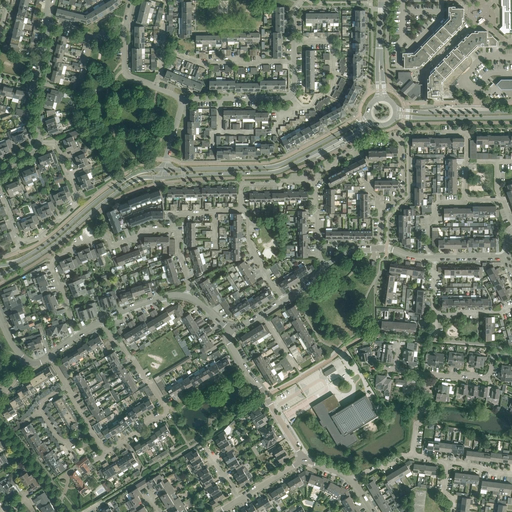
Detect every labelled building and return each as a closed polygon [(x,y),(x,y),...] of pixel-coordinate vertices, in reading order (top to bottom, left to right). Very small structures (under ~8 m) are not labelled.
[(116,8),(115,7),(111,0),(105,3),(110,12),(116,8)] [(511,0),(501,0),(501,6),(502,7),(502,26),(499,29),(505,34),(506,33),(511,32),(511,0)] [(27,11),(28,5),(18,3),(18,5),(20,6),(19,9),(27,11)] [(105,15),(110,12),(105,3),(100,7),(105,15)] [(149,13),(150,7),(139,5),(138,7),(141,8),(140,11),(149,13)] [(462,23),(462,20),(464,20),(464,8),(455,8),(455,6),(448,6),(448,18),(445,21),(415,51),(414,53),(402,53),(403,59),(404,59),(404,68),(417,68),(417,66),(420,66),(421,67),(455,33),(461,26),(460,25),(462,23)] [(99,18),(105,15),(100,7),(94,10),(99,18)] [(64,10),(62,10),(58,8),(56,16),(59,17),(59,19),(62,20),(64,10)] [(25,17),(27,11),(19,9),(18,12),(16,12),(15,15),(25,17)] [(68,19),(70,11),(64,10),(62,20),(64,21),(65,19),(68,19)] [(94,22),(99,18),(94,10),(89,13),(93,20),(94,22)] [(74,23),(76,13),(70,11),(68,19),(71,20),(71,22),(74,23)] [(81,22),(81,21),(83,14),(76,13),(74,23),(77,24),(77,22),(81,22)] [(90,22),(86,15),(83,14),(81,21),(87,23),(88,24),(90,22)] [(15,15),(14,21),(16,22),(16,21),(24,23),(25,17),(15,15)] [(136,15),(136,18),(138,18),(137,21),(141,22),(140,26),(144,26),(147,26),(148,24),(146,24),(148,18),(136,15)] [(22,30),(24,23),(16,21),(16,22),(15,25),(13,24),(12,27),(22,30)] [(12,30),(11,33),(13,34),(21,36),(24,36),(25,30),(22,30),(12,27),(12,30)] [(182,34),(179,34),(179,38),(189,38),(189,34),(192,34),(192,31),(194,31),(194,29),(182,29),(182,34)] [(487,31),(486,31),(483,31),(481,31),(480,31),(475,31),(474,31),(471,31),(469,34),(468,33),(430,72),(431,73),(429,75),(429,78),(427,78),(427,97),(436,97),(436,98),(456,98),(455,80),(470,65),(471,64),(471,63),(472,63),(472,61),(472,60),(472,59),(471,58),(471,57),(470,56),(469,55),(477,46),(497,46),(498,41),(487,31)] [(19,42),(21,36),(13,34),(12,37),(10,37),(9,39),(19,42)] [(66,43),(68,37),(60,35),(59,39),(58,39),(57,41),(66,43)] [(9,39),(9,42),(11,43),(10,46),(12,47),(11,50),(12,50),(12,51),(18,52),(19,52),(20,48),(18,47),(19,42),(9,39)] [(66,47),(66,43),(57,41),(57,44),(58,44),(57,48),(68,51),(69,48),(66,47)] [(68,53),(68,51),(57,48),(56,52),(55,52),(54,54),(63,56),(64,52),(68,53)] [(62,63),(62,62),(63,56),(54,54),(54,56),(54,57),(53,61),(56,61),(62,63)] [(362,56),(362,54),(356,54),(354,54),(354,57),(353,57),(353,63),(365,63),(365,61),(363,61),(363,57),(362,57),(362,56)] [(62,62),(62,63),(56,61),(55,65),(54,65),(54,67),(63,70),(64,66),(67,66),(67,64),(62,62)] [(62,74),(63,70),(54,67),(53,70),(54,70),(53,74),(64,77),(65,75),(62,74)] [(173,73),(172,72),(167,70),(164,78),(168,79),(168,80),(170,81),(173,73)] [(179,75),(180,72),(174,70),(173,73),(170,81),(172,82),(173,81),(176,83),(179,75)] [(398,78),(395,82),(398,85),(399,84),(412,96),(411,97),(414,100),(417,97),(423,97),(423,84),(415,84),(411,80),(411,72),(398,72),(398,78)] [(64,79),(64,77),(53,74),(52,78),(51,78),(51,80),(60,83),(61,78),(64,79)] [(191,80),(188,79),(189,75),(186,74),(185,77),(182,86),(184,87),(184,86),(188,87),(191,80)] [(358,86),(358,80),(363,80),(363,76),(365,76),(365,74),(353,74),(354,80),(354,83),(358,86)] [(185,77),(179,75),(176,83),(180,84),(179,85),(182,86),(185,77)] [(191,80),(188,87),(191,89),(193,90),(198,80),(198,78),(192,76),(191,80)] [(200,92),(203,84),(204,82),(198,80),(193,90),(196,91),(196,90),(200,92)] [(511,80),(501,80),(497,85),(501,90),(511,90),(511,80)] [(358,86),(354,83),(351,88),(361,94),(363,92),(360,90),(362,87),(358,86)] [(0,94),(6,96),(8,87),(4,86),(2,85),(0,92),(0,94)] [(12,97),(15,88),(13,88),(8,87),(6,96),(12,97)] [(19,99),(21,90),(17,89),(15,88),(12,97),(19,99)] [(360,96),(361,94),(351,88),(349,93),(357,97),(358,95),(360,96)] [(48,93),(46,100),(54,102),(56,103),(58,103),(61,94),(61,92),(53,90),(52,89),(50,94),(48,93)] [(19,99),(21,99),(26,100),(28,91),(25,91),(21,90),(19,99)] [(355,100),(357,97),(349,93),(346,98),(357,103),(358,101),(355,100)] [(356,105),(357,103),(346,98),(344,103),(343,104),(347,108),(348,105),(352,107),(353,104),(356,105)] [(52,110),(54,102),(46,100),(44,107),(49,108),(48,110),(47,110),(47,113),(55,112),(55,109),(52,110)] [(347,108),(343,104),(342,106),(337,109),(343,119),(345,118),(344,116),(347,114),(345,111),(347,108)] [(341,120),(343,119),(337,109),(332,111),(337,119),(339,118),(341,120)] [(334,121),(337,119),(332,111),(328,114),(333,124),(335,123),(334,121)] [(47,120),(46,121),(48,127),(47,127),(47,128),(57,124),(58,124),(55,117),(57,117),(62,115),(62,113),(56,113),(55,114),(55,112),(47,113),(48,117),(46,117),(47,120)] [(331,125),(333,124),(328,114),(323,117),(319,119),(320,120),(321,120),(324,126),(327,124),(327,125),(330,123),(331,125)] [(325,128),(324,126),(321,120),(320,120),(316,123),(321,133),(323,132),(322,130),(325,128)] [(319,134),(321,133),(316,123),(311,126),(315,134),(318,132),(319,134)] [(54,136),(63,132),(62,129),(59,130),(57,124),(47,128),(50,134),(53,133),(54,136)] [(21,141),(27,139),(26,134),(28,133),(28,132),(25,125),(22,126),(23,129),(18,131),(21,141)] [(313,135),(315,134),(311,126),(306,128),(312,138),(314,137),(313,135)] [(310,140),(312,138),(306,128),(301,131),(306,139),(308,137),(310,140)] [(21,141),(18,131),(12,134),(11,131),(7,132),(10,139),(14,138),(16,143),(21,141)] [(73,136),(74,136),(78,134),(76,131),(65,135),(66,139),(63,140),(62,141),(64,146),(65,145),(66,145),(75,142),(73,136)] [(303,140),(306,139),(301,131),(297,133),(302,143),(304,142),(303,140)] [(300,145),(302,143),(297,133),(292,136),(296,144),(299,142),(300,145)] [(294,145),(296,144),(292,136),(287,138),(293,149),(295,147),(294,145)] [(291,150),(293,149),(287,138),(282,141),(286,149),(289,147),(291,150)] [(13,147),(10,139),(6,140),(6,142),(1,144),(4,154),(5,154),(10,151),(9,149),(13,147)] [(77,152),(81,150),(77,141),(75,142),(66,145),(68,151),(70,150),(72,154),(77,152)] [(87,152),(85,149),(85,148),(81,150),(77,152),(78,155),(75,157),(77,162),(87,158),(85,153),(87,152)] [(386,159),(386,156),(386,151),(369,151),(369,153),(366,153),(366,159),(366,160),(369,160),(369,159),(386,159)] [(51,153),(44,155),(48,164),(51,163),(53,167),(55,167),(59,165),(58,163),(56,157),(53,159),(51,153)] [(38,164),(40,171),(41,172),(46,170),(45,165),(48,164),(44,155),(39,158),(41,163),(38,164)] [(88,169),(92,167),(90,163),(89,164),(87,158),(77,162),(80,168),(82,167),(84,170),(88,169)] [(358,159),(363,168),(368,165),(364,158),(361,160),(360,158),(358,159)] [(358,171),(363,168),(358,159),(356,160),(357,162),(354,163),(358,171)] [(352,173),(358,171),(354,163),(351,165),(350,163),(348,164),(352,173)] [(347,176),(352,173),(348,164),(346,165),(347,167),(344,168),(344,170),(347,176)] [(35,167),(29,169),(32,178),(36,177),(38,180),(43,178),(41,172),(40,171),(37,172),(35,167)] [(24,177),(21,178),(23,183),(24,185),(29,183),(34,182),(32,178),(29,169),(22,172),(24,177)] [(80,182),(90,179),(88,173),(89,173),(88,169),(84,170),(79,172),(81,176),(78,177),(80,182)] [(347,176),(344,170),(329,177),(329,179),(327,180),(330,187),(331,187),(333,186),(332,184),(348,177),(347,176)] [(95,188),(93,184),(93,183),(92,184),(90,179),(80,182),(82,188),(85,187),(87,191),(95,188)] [(23,192),(21,185),(19,180),(13,183),(16,191),(19,190),(20,193),(23,192)] [(12,192),(16,191),(13,183),(6,185),(11,197),(14,196),(12,192)] [(65,190),(59,192),(63,202),(63,203),(68,201),(68,200),(69,200),(67,197),(71,195),(67,185),(63,187),(65,190)] [(161,193),(160,192),(160,190),(149,194),(149,192),(128,200),(129,202),(119,205),(119,207),(107,212),(115,233),(153,218),(164,219),(164,211),(166,211),(166,193),(161,193)] [(63,203),(63,202),(59,192),(54,195),(53,193),(49,194),(51,201),(53,203),(56,201),(57,204),(58,204),(59,205),(63,203)] [(48,204),(43,206),(47,217),(52,215),(52,214),(52,213),(51,211),(55,209),(53,203),(51,201),(48,202),(48,204)] [(38,208),(37,206),(35,203),(31,204),(32,205),(35,214),(36,216),(40,215),(41,218),(42,218),(43,219),(47,217),(43,206),(38,208)] [(412,209),(415,209),(415,206),(410,206),(410,208),(409,208),(409,209),(404,209),(404,215),(408,215),(412,215),(412,209)] [(499,209),(496,210),(496,206),(490,206),(490,215),(496,215),(496,217),(499,217),(499,209)] [(39,223),(36,216),(35,214),(32,216),(31,215),(26,217),(27,220),(31,229),(36,227),(35,224),(39,223)] [(25,232),(31,229),(27,220),(21,222),(21,220),(17,222),(20,230),(24,229),(25,232)] [(151,247),(151,245),(151,237),(144,237),(144,240),(140,241),(142,247),(143,250),(151,247)] [(410,238),(399,238),(400,238),(400,240),(402,240),(402,244),(405,244),(405,247),(411,249),(411,243),(410,243),(410,239),(410,238)] [(106,252),(103,242),(96,245),(98,248),(97,248),(94,249),(97,258),(98,260),(102,259),(100,254),(106,252)] [(128,245),(125,246),(131,261),(137,259),(134,251),(131,252),(128,245)] [(125,246),(122,247),(124,253),(125,254),(125,255),(123,256),(126,263),(131,261),(125,246)] [(139,248),(135,246),(133,251),(134,251),(137,259),(140,258),(141,259),(141,258),(143,257),(145,256),(144,253),(143,250),(142,247),(139,248)] [(97,258),(94,249),(91,250),(90,251),(89,248),(84,250),(88,259),(93,257),(94,259),(97,258)] [(190,257),(200,254),(198,248),(190,251),(191,254),(190,254),(190,257)] [(82,262),(88,259),(84,250),(78,252),(79,255),(78,255),(75,256),(76,258),(79,265),(83,263),(82,262)] [(126,263),(123,256),(117,258),(116,255),(112,257),(115,263),(116,267),(117,270),(122,268),(121,265),(126,263)] [(79,265),(76,258),(73,260),(71,257),(66,259),(70,269),(75,267),(76,268),(79,267),(79,265)] [(166,266),(174,263),(172,257),(164,260),(166,266)] [(64,271),(70,269),(66,259),(60,261),(61,264),(61,265),(60,264),(57,266),(61,274),(65,272),(64,271)] [(194,268),(203,265),(201,259),(194,262),(195,265),(193,265),(194,268)] [(241,270),(249,265),(248,263),(246,264),(244,261),(237,265),(241,270)] [(175,269),(174,264),(174,263),(166,266),(167,272),(175,269)] [(305,265),(303,266),(301,263),(298,265),(299,268),(304,275),(307,273),(308,274),(312,271),(309,266),(306,267),(305,265)] [(423,279),(425,279),(426,277),(424,276),(425,269),(421,268),(422,263),(419,263),(417,278),(423,279)] [(203,265),(194,268),(194,270),(196,269),(197,272),(195,273),(197,277),(208,271),(207,267),(206,264),(203,265)] [(244,275),(250,271),(249,268),(250,267),(249,265),(241,270),(244,275)] [(444,275),(450,275),(450,265),(448,265),(448,267),(438,267),(438,270),(444,270),(444,275)] [(482,278),(482,272),(482,267),(476,267),(475,265),(473,265),(473,275),(476,275),(476,278),(482,278)] [(489,275),(501,269),(500,267),(495,270),(493,266),(487,270),(489,275)] [(299,278),(304,275),(299,268),(294,271),(299,278)] [(167,272),(165,273),(166,278),(169,278),(177,275),(176,271),(175,269),(174,270),(167,272)] [(492,280),(499,277),(497,274),(502,271),(501,269),(489,275),(492,280)] [(247,280),(255,275),(254,273),(252,274),(250,271),(244,275),(247,280)] [(299,278),(294,271),(289,274),(295,283),(300,280),(299,278)] [(35,284),(47,279),(46,277),(47,276),(46,274),(43,275),(42,272),(34,275),(35,278),(33,279),(35,284)] [(387,274),(387,280),(394,281),(395,278),(397,278),(397,281),(400,282),(400,276),(398,276),(397,274),(398,273),(395,273),(395,275),(392,275),(387,274)] [(289,287),(295,283),(289,274),(283,277),(285,279),(289,287)] [(178,279),(178,277),(177,275),(169,278),(171,283),(174,282),(175,286),(181,284),(179,278),(178,279)] [(201,285),(203,289),(213,283),(209,278),(207,279),(204,275),(202,276),(196,279),(200,286),(201,285)] [(250,285),(257,281),(255,278),(256,277),(255,275),(247,280),(250,285)] [(495,285),(506,279),(505,277),(501,280),(499,277),(492,280),(495,285)] [(39,287),(41,294),(49,291),(47,285),(50,284),(49,281),(48,282),(47,279),(35,284),(37,288),(39,287)] [(72,290),(81,287),(79,283),(83,282),(82,279),(69,283),(72,290)] [(289,287),(285,279),(277,284),(280,288),(282,286),(284,290),(289,287)] [(497,290),(504,287),(503,284),(507,281),(506,279),(495,285),(492,287),(495,292),(497,290)] [(152,282),(143,285),(146,293),(151,291),(152,292),(154,291),(152,282)] [(213,283),(203,289),(206,294),(213,289),(212,287),(214,285),(213,283)] [(143,285),(137,287),(140,294),(142,294),(142,295),(146,294),(146,293),(143,285)] [(9,292),(2,294),(5,302),(15,298),(13,294),(16,293),(15,291),(17,291),(17,290),(15,286),(8,288),(9,292)] [(74,297),(79,295),(87,292),(86,289),(82,290),(81,287),(72,290),(74,297)] [(137,287),(131,288),(132,291),(134,297),(138,296),(138,295),(140,294),(137,287)] [(510,287),(506,290),(504,287),(497,290),(500,295),(500,296),(511,289),(510,287)] [(219,293),(216,288),(213,289),(206,294),(209,299),(219,293)] [(275,296),(274,294),(273,294),(269,289),(267,290),(266,288),(263,290),(269,299),(275,296)] [(120,295),(117,295),(118,298),(120,304),(123,303),(122,302),(129,300),(126,293),(125,289),(119,291),(120,295)] [(508,294),(511,291),(511,290),(511,289),(500,296),(500,295),(498,296),(501,301),(503,301),(510,297),(508,294)] [(118,298),(117,295),(115,290),(109,292),(110,295),(106,296),(106,294),(109,306),(115,304),(113,298),(116,297),(117,298),(118,298)] [(263,303),(269,299),(263,290),(260,291),(262,294),(259,296),(263,303)] [(43,297),(42,298),(44,304),(56,300),(54,295),(51,296),(50,293),(46,295),(44,296),(43,296),(43,297)] [(219,300),(222,298),(219,293),(209,299),(213,304),(219,301),(219,300)] [(103,308),(109,306),(106,294),(96,297),(98,303),(101,302),(103,308)] [(259,296),(256,297),(255,295),(252,296),(258,306),(263,303),(259,296)] [(446,308),(448,308),(448,295),(442,295),(442,296),(439,296),(439,307),(446,306),(446,308)] [(253,309),(258,306),(252,296),(252,297),(247,299),(252,307),(253,309)] [(252,307),(247,299),(247,300),(246,297),(241,300),(243,304),(247,310),(252,307)] [(482,299),(482,308),(485,308),(485,306),(492,306),(492,300),(490,297),(488,297),(488,299),(486,299),(486,297),(482,297),(482,299)] [(14,310),(23,306),(21,299),(16,301),(15,298),(5,302),(7,309),(14,306),(16,309),(14,310)] [(49,314),(52,313),(57,311),(55,306),(58,305),(56,300),(44,304),(46,308),(47,309),(49,308),(50,310),(48,311),(49,314)] [(247,310),(243,304),(241,300),(235,304),(237,306),(241,313),(247,310)] [(97,308),(96,304),(95,302),(89,304),(90,308),(87,309),(89,318),(96,316),(94,309),(97,308)] [(173,306),(169,308),(173,314),(175,313),(178,317),(176,318),(173,320),(172,320),(174,323),(177,321),(179,320),(182,319),(180,316),(184,313),(179,304),(174,307),(173,306)] [(291,315),(298,310),(294,304),(292,306),(293,307),(288,310),(287,309),(284,310),(288,316),(291,315)] [(13,322),(21,318),(20,315),(25,313),(22,307),(23,306),(14,310),(15,313),(10,315),(11,319),(12,319),(13,322)] [(89,318),(87,309),(84,310),(83,306),(76,308),(78,315),(81,314),(83,320),(89,318)] [(241,313),(237,306),(232,309),(232,310),(227,313),(228,316),(233,313),(236,317),(241,313)] [(426,310),(426,308),(416,307),(416,313),(420,313),(420,319),(423,320),(424,310),(426,310)] [(165,312),(162,314),(166,322),(168,320),(171,325),(174,323),(172,320),(173,320),(171,318),(170,316),(173,314),(169,308),(165,311),(165,312)] [(166,322),(162,314),(158,316),(158,315),(159,315),(155,309),(152,311),(161,325),(166,322)] [(294,320),(299,317),(301,316),(298,310),(291,315),(294,320)] [(156,328),(161,325),(152,311),(150,312),(153,318),(154,317),(155,319),(151,321),(156,328)] [(186,323),(193,319),(190,313),(187,315),(185,312),(184,313),(180,316),(182,319),(183,318),(186,323)] [(156,328),(151,321),(148,323),(146,320),(147,319),(143,314),(141,315),(150,331),(156,328)] [(151,332),(150,331),(141,315),(138,317),(141,322),(142,322),(143,323),(140,325),(144,332),(146,335),(151,332)] [(271,320),(274,325),(282,320),(281,318),(281,319),(280,318),(279,318),(277,316),(271,320)] [(28,321),(27,321),(26,317),(21,318),(13,322),(14,325),(15,329),(21,327),(22,330),(30,327),(33,326),(32,324),(29,325),(28,321)] [(189,328),(203,320),(201,317),(196,321),(195,322),(193,319),(186,323),(189,328)] [(295,327),(302,322),(299,317),(294,320),(292,321),(295,327)] [(378,320),(377,328),(381,329),(385,329),(385,330),(387,331),(388,321),(385,321),(385,319),(382,319),(382,320),(382,321),(378,320)] [(55,321),(60,336),(63,335),(62,334),(66,332),(66,331),(68,330),(66,323),(59,325),(58,320),(55,321)] [(144,332),(140,325),(136,327),(136,326),(136,325),(133,320),(130,321),(139,335),(144,332)] [(192,334),(199,329),(198,327),(205,322),(203,320),(189,328),(192,334)] [(56,337),(60,336),(55,321),(52,322),(53,327),(47,329),(49,336),(51,335),(52,337),(56,336),(56,337)] [(139,336),(139,335),(130,321),(128,323),(131,329),(132,330),(129,331),(135,341),(135,342),(141,338),(139,336)] [(298,332),(305,327),(302,322),(295,327),(298,332)] [(36,325),(35,325),(36,329),(37,328),(37,329),(39,328),(41,335),(45,334),(42,323),(36,325)] [(270,332),(269,330),(266,324),(263,326),(262,324),(257,327),(263,337),(270,332)] [(198,338),(211,329),(210,326),(201,332),(199,329),(192,334),(190,335),(193,340),(196,339),(198,338)] [(257,340),(263,337),(257,327),(252,330),(257,340)] [(301,337),(308,333),(305,327),(298,332),(295,334),(299,339),(301,337)] [(201,343),(208,338),(206,336),(213,332),(211,329),(198,338),(201,343)] [(252,343),(257,340),(252,330),(246,334),(251,341),(252,343)] [(130,344),(135,341),(129,331),(126,334),(125,333),(121,335),(126,344),(129,342),(130,344)] [(305,342),(312,338),(308,333),(301,337),(305,342)] [(245,344),(251,341),(246,334),(243,336),(242,335),(237,338),(241,343),(244,342),(245,344)] [(33,339),(37,350),(44,348),(42,342),(43,341),(42,336),(38,337),(38,338),(33,339)] [(105,344),(104,343),(103,340),(102,340),(99,336),(97,337),(97,336),(94,338),(99,346),(101,344),(102,346),(103,346),(105,344)] [(98,346),(99,346),(94,338),(92,340),(91,339),(88,341),(92,348),(95,347),(96,348),(99,347),(98,346)] [(204,352),(205,351),(214,346),(211,341),(210,342),(208,338),(201,343),(203,347),(200,349),(202,353),(204,352)] [(308,347),(315,343),(312,338),(305,342),(308,347)] [(33,351),(37,350),(33,339),(27,341),(27,340),(25,341),(25,339),(23,340),(23,341),(22,342),(24,347),(28,346),(29,350),(33,349),(33,351)] [(380,346),(377,351),(380,352),(382,352),(392,354),(393,348),(387,347),(387,344),(388,341),(382,340),(378,341),(378,342),(382,342),(381,343),(380,346)] [(89,350),(92,348),(88,341),(84,343),(85,344),(83,345),(88,354),(90,352),(89,350)] [(313,352),(318,348),(315,343),(308,347),(311,353),(313,352)] [(404,350),(403,355),(413,356),(414,351),(416,351),(417,348),(418,343),(408,343),(407,348),(407,350),(404,350)] [(88,354),(83,345),(79,347),(80,348),(78,349),(84,358),(86,356),(84,355),(87,353),(88,354)] [(323,357),(321,355),(324,354),(320,347),(318,348),(313,352),(316,356),(314,358),(316,361),(323,357)] [(373,360),(372,355),(370,347),(363,348),(363,349),(360,349),(361,353),(360,353),(361,356),(362,361),(368,360),(369,361),(373,360)] [(83,358),(84,358),(78,349),(74,351),(75,352),(73,353),(78,362),(80,360),(79,359),(83,357),(83,358)] [(108,363),(118,357),(116,355),(117,355),(115,351),(108,356),(109,359),(108,360),(109,362),(108,363)] [(379,357),(378,361),(385,361),(391,362),(392,359),(392,354),(382,352),(381,357),(379,357)] [(455,367),(457,353),(454,352),(454,354),(449,353),(448,363),(451,363),(450,366),(455,367)] [(471,367),(476,367),(477,353),(474,353),(474,354),(470,354),(470,353),(467,352),(467,357),(469,357),(468,363),(471,364),(471,367)] [(76,363),(78,362),(73,353),(71,355),(71,354),(68,356),(72,363),(75,361),(76,363)] [(435,367),(437,353),(433,353),(433,355),(426,354),(426,357),(428,357),(427,364),(431,365),(430,367),(435,367)] [(437,353),(435,367),(439,368),(440,365),(443,365),(444,355),(440,355),(440,354),(437,353)] [(457,353),(455,367),(460,367),(460,364),(463,365),(464,355),(460,355),(460,353),(457,353)] [(487,360),(487,357),(480,356),(481,354),(477,353),(476,367),(480,368),(480,366),(483,366),(484,360),(487,360)] [(231,364),(228,359),(230,358),(228,355),(221,359),(222,362),(227,369),(233,365),(232,363),(231,364)] [(257,364),(265,360),(261,355),(254,359),(257,364)] [(413,362),(413,356),(403,355),(402,360),(409,361),(408,365),(417,366),(417,362),(413,362)] [(72,363),(68,356),(65,357),(65,356),(61,358),(64,363),(66,366),(69,364),(70,366),(72,364),(72,363)] [(112,368),(120,363),(119,361),(120,360),(118,357),(108,363),(110,366),(112,368)] [(288,360),(286,357),(280,361),(280,362),(273,367),(271,363),(261,369),(264,375),(271,370),(274,368),(281,364),(288,360)] [(261,369),(271,363),(267,358),(265,360),(257,364),(261,369)] [(227,369),(222,362),(221,359),(216,363),(220,370),(221,372),(227,369)] [(216,363),(214,361),(209,364),(215,373),(220,370),(216,363)] [(117,372),(124,368),(122,364),(121,365),(120,363),(112,368),(113,370),(115,369),(117,372)] [(210,377),(215,373),(209,364),(204,367),(210,377)] [(499,373),(511,374),(511,371),(511,366),(502,365),(501,369),(499,369),(499,373)] [(50,379),(55,376),(49,366),(44,369),(50,379)] [(334,366),(324,372),(326,376),(336,370),(334,366)] [(205,380),(210,377),(204,367),(199,370),(205,380)] [(119,378),(120,378),(128,372),(126,369),(125,370),(124,368),(117,372),(116,373),(117,375),(119,378)] [(277,373),(274,368),(271,370),(264,375),(267,380),(274,375),(277,373)] [(45,382),(50,379),(44,369),(39,372),(45,382)] [(318,378),(324,374),(321,369),(303,380),(307,385),(314,380),(313,378),(317,376),(318,378)] [(205,380),(199,370),(193,373),(199,383),(205,380)] [(40,385),(45,382),(39,372),(34,375),(40,385)] [(125,382),(132,377),(130,374),(129,375),(128,372),(120,378),(121,380),(123,379),(125,382)] [(283,379),(284,376),(281,372),(278,374),(277,373),(274,375),(267,380),(271,386),(273,385),(272,384),(277,381),(279,383),(282,381),(282,380),(283,379)] [(76,382),(84,378),(85,377),(84,375),(82,376),(80,373),(72,377),(74,381),(75,380),(76,382)] [(194,386),(199,383),(193,373),(188,376),(188,377),(190,379),(193,384),(194,386)] [(511,377),(511,374),(499,373),(498,377),(501,378),(501,381),(511,382),(511,378),(511,377)] [(35,388),(40,385),(34,375),(29,378),(35,388)] [(389,396),(391,384),(392,379),(386,379),(386,378),(384,378),(384,376),(377,375),(376,384),(381,385),(381,390),(384,390),(384,394),(385,396),(389,396)] [(410,379),(405,379),(406,376),(402,376),(402,378),(404,378),(404,380),(396,379),(395,384),(404,385),(403,392),(414,394),(415,384),(409,383),(410,379)] [(126,389),(135,384),(134,381),(132,377),(125,382),(123,384),(124,386),(125,386),(126,389)] [(190,379),(188,377),(183,380),(188,387),(193,384),(190,379)] [(35,388),(29,378),(24,381),(25,383),(26,385),(27,385),(30,391),(35,388)] [(80,387),(89,382),(88,379),(86,381),(84,378),(76,382),(78,386),(79,385),(80,387)] [(183,390),(188,387),(183,380),(178,383),(183,390)] [(178,383),(176,381),(171,384),(177,394),(183,390),(178,383)] [(83,393),(91,388),(89,385),(91,384),(89,382),(80,387),(82,389),(81,390),(83,393)] [(23,387),(22,388),(28,398),(33,395),(30,391),(27,385),(26,385),(25,383),(22,384),(23,387)] [(129,395),(133,392),(137,389),(136,387),(137,387),(135,384),(126,389),(125,389),(127,392),(129,395)] [(172,397),(177,394),(171,384),(166,387),(167,388),(168,390),(169,393),(172,397)] [(467,388),(468,385),(461,384),(461,387),(460,387),(460,389),(457,389),(458,387),(457,387),(456,395),(456,397),(460,398),(461,396),(462,394),(466,394),(467,394),(467,390),(467,388)] [(435,392),(449,393),(449,391),(448,390),(448,386),(439,385),(438,388),(435,387),(435,392)] [(477,390),(478,386),(471,385),(471,389),(470,389),(470,390),(467,390),(467,394),(466,394),(466,396),(471,397),(472,395),(476,396),(477,396),(477,391),(477,390)] [(487,392),(488,387),(481,386),(481,390),(480,390),(480,391),(477,391),(477,396),(476,396),(476,398),(481,398),(482,396),(486,397),(487,397),(487,392)] [(499,388),(499,387),(493,387),(493,388),(492,391),(491,391),(491,393),(487,392),(487,397),(486,397),(486,400),(498,402),(499,394),(501,394),(502,390),(499,390),(499,388)] [(23,401),(23,400),(28,398),(22,388),(17,391),(19,395),(23,401)] [(85,399),(93,394),(91,391),(93,390),(92,388),(91,388),(83,393),(84,395),(83,396),(85,399)] [(448,397),(449,393),(435,392),(434,395),(436,396),(436,400),(446,401),(446,397),(448,397)] [(88,405),(95,400),(93,397),(95,396),(94,393),(93,394),(85,399),(86,401),(88,405)] [(325,399),(313,406),(313,407),(321,420),(319,421),(324,428),(326,427),(334,438),(334,440),(337,445),(341,443),(344,449),(347,447),(358,440),(354,433),(351,435),(349,432),(352,431),(365,423),(367,422),(378,415),(366,394),(354,401),(353,402),(343,408),(340,404),(334,395),(334,394),(332,394),(325,399)] [(23,400),(23,401),(19,395),(14,398),(20,407),(25,404),(23,400)] [(57,407),(66,401),(63,396),(53,402),(57,407)] [(151,400),(149,398),(149,397),(145,399),(146,400),(144,401),(144,402),(149,410),(151,409),(155,407),(152,403),(151,400)] [(15,410),(20,407),(14,398),(9,401),(11,403),(15,410)] [(90,411),(98,406),(96,403),(98,402),(96,399),(95,400),(88,405),(89,407),(88,407),(90,411)] [(60,412),(69,406),(66,401),(57,407),(60,412)] [(145,412),(149,410),(144,402),(141,404),(140,402),(138,404),(143,412),(145,411),(145,412)] [(17,413),(15,410),(11,403),(6,406),(12,416),(17,413)] [(141,413),(143,412),(138,404),(135,405),(136,407),(134,408),(133,409),(138,416),(141,414),(141,413)] [(7,419),(12,416),(6,406),(1,409),(7,419)] [(62,417),(72,411),(69,406),(60,412),(62,417)] [(94,416),(103,410),(102,408),(100,409),(98,406),(90,411),(92,414),(93,414),(94,416)] [(254,419),(256,418),(263,414),(257,406),(251,410),(252,413),(251,414),(254,419)] [(133,409),(134,408),(133,407),(130,409),(132,411),(129,413),(133,420),(137,418),(136,417),(138,416),(133,409)] [(107,415),(106,413),(107,412),(105,409),(103,410),(94,416),(96,419),(97,419),(98,421),(107,415)] [(65,422),(75,416),(72,411),(62,417),(65,422)] [(129,413),(128,412),(126,413),(127,415),(124,417),(129,424),(132,422),(131,422),(133,420),(129,413)] [(261,427),(263,426),(267,423),(265,421),(268,419),(264,413),(263,414),(256,418),(261,427)] [(68,427),(78,421),(75,416),(65,422),(68,427)] [(129,424),(124,417),(123,416),(121,417),(122,419),(119,421),(123,429),(127,427),(126,426),(129,424)] [(119,421),(118,420),(116,421),(117,423),(114,425),(119,433),(122,431),(122,430),(123,429),(119,421)] [(81,428),(80,426),(81,426),(78,421),(68,427),(71,432),(72,434),(81,428)] [(107,426),(103,428),(99,422),(92,426),(97,434),(102,431),(104,433),(105,436),(107,438),(109,437),(113,435),(107,426)] [(34,428),(33,427),(31,423),(21,429),(24,434),(34,428)] [(160,428),(165,436),(165,437),(168,435),(167,433),(170,432),(168,428),(169,427),(167,423),(162,426),(162,427),(160,428)] [(115,435),(119,433),(114,425),(110,427),(109,425),(107,426),(113,435),(115,434),(115,435)] [(230,433),(231,429),(229,425),(224,430),(225,431),(219,434),(221,437),(216,440),(219,446),(228,440),(225,436),(230,433)] [(276,432),(275,432),(272,426),(266,429),(265,426),(259,430),(262,435),(264,434),(266,437),(274,432),(274,433),(276,432)] [(27,439),(37,433),(34,428),(24,434),(27,439)] [(162,438),(165,436),(160,428),(157,430),(157,431),(155,432),(160,440),(160,441),(163,439),(162,438)] [(157,442),(160,440),(155,432),(152,434),(152,435),(150,437),(155,445),(158,444),(157,442)] [(277,439),(274,433),(274,432),(266,437),(264,438),(266,441),(264,443),(267,448),(274,445),(272,442),(277,439)] [(30,444),(40,438),(37,433),(27,439),(30,444)] [(156,446),(155,445),(150,437),(147,439),(148,439),(146,441),(151,449),(156,446)] [(43,443),(42,442),(40,438),(30,444),(33,449),(35,448),(43,443)] [(431,440),(430,440),(425,439),(424,445),(427,446),(427,449),(433,450),(434,442),(431,441),(431,440)] [(229,451),(233,448),(235,447),(232,443),(230,444),(228,440),(219,446),(223,452),(228,449),(229,451)] [(47,446),(44,442),(44,441),(42,442),(43,443),(35,448),(38,452),(47,446)] [(149,451),(151,449),(146,441),(144,442),(143,441),(140,443),(145,450),(147,449),(149,451)] [(145,451),(145,450),(140,443),(138,444),(137,443),(134,445),(138,453),(141,451),(142,453),(145,451)] [(50,451),(47,446),(38,452),(41,457),(42,456),(50,451)] [(277,456),(285,451),(282,446),(276,449),(274,446),(268,449),(271,454),(274,452),(277,456)] [(228,463),(236,458),(234,454),(236,453),(233,448),(229,451),(228,452),(229,454),(224,458),(228,463)] [(470,449),(465,449),(464,449),(464,455),(466,455),(466,458),(473,459),(474,451),(470,451),(470,449)] [(55,455),(52,450),(50,451),(42,456),(45,461),(55,455)] [(192,462),(200,457),(197,451),(192,454),(190,452),(185,455),(187,460),(189,458),(192,462)] [(275,462),(279,467),(284,463),(283,460),(288,457),(285,451),(277,456),(279,460),(275,462)] [(137,462),(134,457),(131,452),(127,455),(132,465),(137,462)] [(58,457),(57,458),(55,455),(45,461),(48,466),(50,465),(60,459),(58,457)] [(128,468),(132,465),(127,455),(122,458),(128,468)] [(192,473),(200,468),(199,466),(204,463),(200,457),(192,462),(194,466),(192,467),(194,471),(192,472),(192,473)] [(123,471),(128,468),(122,458),(117,461),(123,471)] [(240,460),(238,461),(236,458),(228,463),(231,469),(236,466),(238,469),(244,465),(248,462),(247,462),(246,462),(243,464),(241,460),(240,460)] [(53,470),(63,464),(60,459),(50,465),(53,470)] [(76,464),(78,463),(86,474),(90,470),(82,459),(80,461),(76,464)] [(118,474),(123,471),(117,461),(112,464),(118,474)] [(409,468),(411,467),(410,461),(405,463),(406,464),(401,467),(405,474),(411,471),(409,468)] [(420,464),(419,464),(414,464),(414,461),(410,461),(411,467),(414,467),(414,472),(419,472),(420,464)] [(56,475),(60,472),(66,469),(63,464),(53,470),(56,475)] [(113,477),(118,474),(112,464),(107,467),(113,477)] [(247,467),(245,467),(244,465),(238,469),(239,471),(234,474),(238,480),(247,475),(250,473),(247,467)] [(108,480),(113,477),(107,467),(102,470),(101,469),(98,471),(101,475),(102,476),(105,475),(108,480)] [(400,478),(405,474),(401,467),(396,471),(400,478)] [(202,479),(211,474),(207,468),(202,471),(200,468),(192,473),(193,474),(195,472),(198,476),(199,477),(200,476),(202,479)] [(23,475),(19,477),(22,481),(23,480),(26,486),(30,483),(32,486),(31,486),(33,490),(40,486),(32,474),(29,476),(28,473),(27,474),(24,470),(21,472),(23,475)] [(304,483),(306,482),(305,471),(298,475),(299,476),(293,479),(298,486),(304,483)] [(315,485),(317,476),(311,474),(312,473),(305,471),(306,482),(308,482),(315,485)] [(395,481),(400,478),(396,471),(390,474),(395,481)] [(88,488),(85,484),(84,483),(75,472),(70,476),(79,487),(77,488),(81,494),(88,488)] [(163,476),(161,477),(160,474),(147,482),(145,479),(142,481),(145,487),(149,485),(150,488),(154,486),(163,480),(165,479),(164,478),(163,476)] [(205,489),(211,485),(209,483),(214,480),(211,474),(202,479),(204,483),(202,484),(205,489)] [(389,484),(395,481),(390,474),(385,477),(389,484)] [(254,482),(251,478),(250,477),(249,478),(247,475),(238,480),(241,486),(246,483),(248,486),(254,482)] [(479,476),(473,475),(472,483),(476,483),(476,485),(481,485),(482,479),(479,479),(479,476)] [(16,489),(13,484),(16,482),(12,476),(6,480),(8,483),(3,486),(8,493),(16,489)] [(322,491),(328,479),(324,477),(324,479),(317,476),(315,485),(321,487),(320,490),(322,491)] [(376,481),(375,481),(373,476),(367,480),(369,482),(366,484),(369,489),(376,484),(375,482),(376,481)] [(292,490),(298,486),(293,479),(288,483),(287,482),(284,483),(288,490),(291,494),(294,492),(292,490)] [(332,492),(336,485),(331,482),(331,481),(328,479),(322,491),(325,492),(327,489),(332,492)] [(164,483),(163,480),(154,486),(157,491),(164,487),(165,490),(172,486),(168,480),(164,483)] [(105,482),(102,484),(108,492),(111,490),(105,482)] [(130,501),(138,496),(141,493),(139,490),(143,488),(139,483),(136,485),(137,488),(133,490),(131,488),(128,491),(129,493),(126,495),(129,500),(130,501)] [(286,492),(288,490),(284,483),(281,485),(282,486),(277,490),(281,496),(286,493),(286,492)] [(372,494),(380,490),(376,484),(369,489),(372,494)] [(175,491),(172,487),(174,486),(173,485),(172,486),(165,490),(167,492),(160,497),(164,502),(176,495),(174,492),(175,491)] [(212,496),(221,490),(217,485),(212,488),(211,485),(205,489),(208,493),(210,492),(212,496)] [(338,500),(347,490),(343,487),(342,488),(336,485),(332,492),(331,495),(336,498),(338,500)] [(216,505),(221,502),(219,500),(224,496),(221,490),(212,496),(214,499),(213,500),(216,505)] [(282,498),(281,496),(277,490),(271,493),(270,492),(267,494),(271,500),(274,499),(275,500),(275,501),(279,503),(282,498)] [(376,499),(383,495),(380,490),(372,494),(376,499)] [(346,506),(353,502),(350,496),(351,495),(348,491),(338,501),(340,502),(342,500),(346,506)] [(57,511),(55,508),(54,509),(44,492),(38,496),(38,497),(34,500),(36,505),(42,501),(45,506),(41,508),(42,511),(49,511),(50,511),(57,511)] [(179,497),(177,498),(176,495),(164,502),(168,508),(174,504),(176,507),(182,502),(179,497)] [(379,504),(386,500),(383,495),(376,499),(379,504)] [(136,504),(141,501),(138,496),(130,501),(129,500),(128,501),(129,501),(126,502),(131,511),(137,507),(136,504)] [(271,500),(269,501),(267,497),(264,499),(262,497),(260,498),(266,509),(272,505),(274,504),(271,500)] [(259,511),(260,511),(266,509),(260,498),(257,500),(258,502),(255,504),(259,511)] [(382,510),(389,505),(386,500),(379,504),(382,510)] [(185,508),(184,505),(185,505),(183,502),(182,502),(176,507),(177,509),(172,511),(186,511),(187,511),(185,508)] [(354,511),(359,510),(357,507),(356,507),(353,502),(346,506),(342,508),(344,511),(354,511)] [(257,511),(255,507),(252,503),(249,505),(251,507),(247,509),(249,511),(257,511)]
